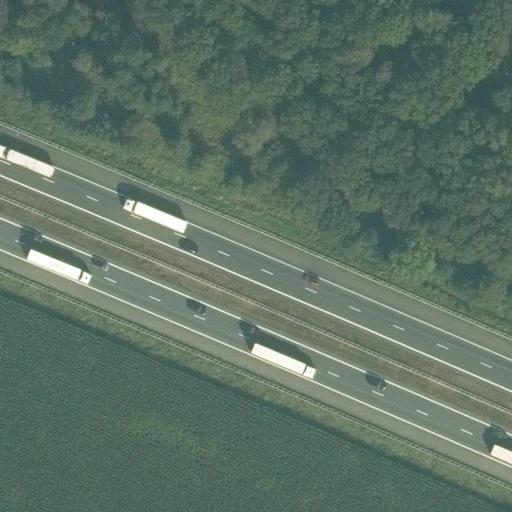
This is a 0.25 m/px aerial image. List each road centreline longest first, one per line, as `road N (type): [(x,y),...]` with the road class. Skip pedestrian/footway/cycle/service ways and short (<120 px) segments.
road 1 (motorway): [(0,233),(511,453)]
road 2 (motorway): [(511,370),(0,152)]
